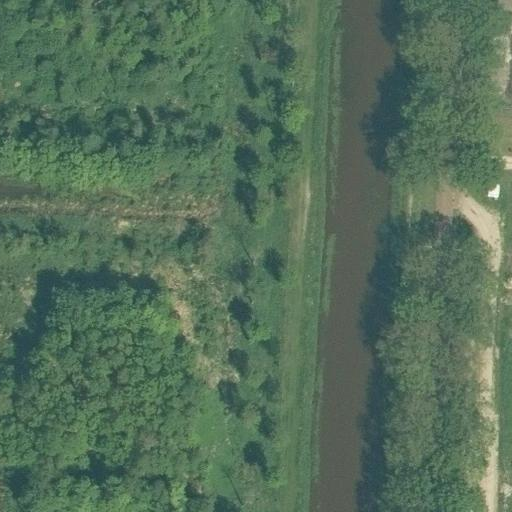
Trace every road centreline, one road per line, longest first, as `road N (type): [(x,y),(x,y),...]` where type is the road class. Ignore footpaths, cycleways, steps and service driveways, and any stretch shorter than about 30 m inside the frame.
road 1 (tertiary): [(430,511),(455,0)]
road 2 (track): [(261,511),(279,0)]
